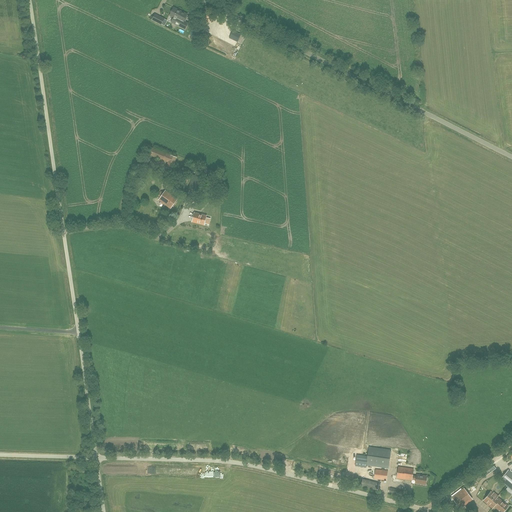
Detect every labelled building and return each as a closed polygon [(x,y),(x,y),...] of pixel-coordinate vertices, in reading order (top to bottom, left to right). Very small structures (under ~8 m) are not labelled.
[(185,30),(188,23),(184,21),(185,19),(186,19),(187,19),(188,17),(187,16),(187,15),(174,8),(170,16),(173,18),(171,23),(185,30)] [(212,24),(216,16),(205,11),(201,18),(212,24)] [(152,20),(156,21),(161,24),(164,19),(155,14),(152,20)] [(224,41),(231,26),(221,22),(215,36),(224,41)] [(199,39),(203,30),(195,26),(191,35),(199,39)] [(237,43),(241,34),(233,30),(229,38),(230,39),(229,40),(231,42),(232,40),(237,43)] [(176,158),(151,148),(148,155),(169,163),(166,168),(171,170),(176,158)] [(199,193),(203,178),(196,176),(192,191),(199,193)] [(185,194),(190,181),(188,179),(182,193),(185,194)] [(175,202),(177,200),(166,191),(164,194),(162,193),(160,193),(161,194),(160,195),(159,195),(159,196),(161,198),(159,200),(170,209),(172,206),(173,206),(176,203),(175,202)] [(194,213),(192,222),(204,225),(206,217),(194,213)] [(369,447),(368,448),(368,449),(368,450),(366,463),(363,463),(361,475),(369,476),(371,464),(389,466),(390,453),(391,450),(369,447)] [(426,485),(427,477),(417,475),(416,477),(413,476),(414,469),(398,467),(397,478),(412,480),(416,480),(415,484),(426,485)] [(387,481),(388,471),(375,469),(374,479),(387,481)] [(506,490),(510,493),(511,490),(511,472),(509,470),(500,480),(508,487),(506,490)] [(359,486),(377,491),(379,484),(360,479),(359,486)] [(472,500),(471,498),(464,489),(452,498),(460,509),(472,500)] [(492,508),(494,506),(499,511),(500,510),(502,511),(503,511),(508,507),(499,500),(497,498),(498,497),(494,493),(493,494),(491,492),(484,501),(488,504),(490,505),(489,506),(492,508)]
